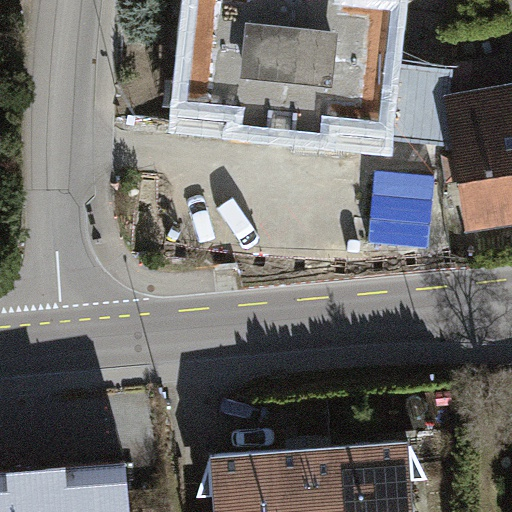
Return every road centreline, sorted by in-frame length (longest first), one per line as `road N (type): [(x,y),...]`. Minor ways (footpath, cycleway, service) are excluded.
road 1 (secondary): [(511,299),(64,340)]
road 2 (residential): [(64,340),(57,208),(69,0)]
